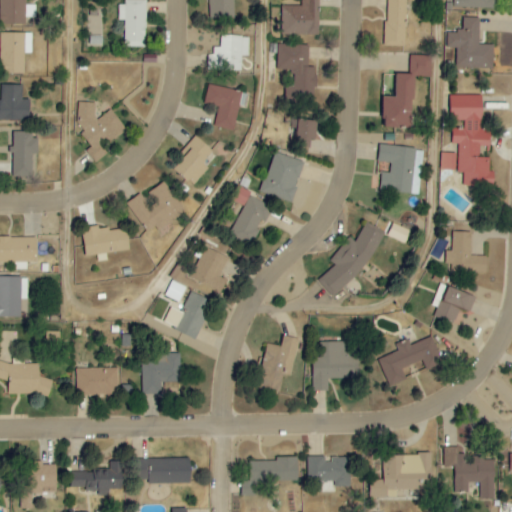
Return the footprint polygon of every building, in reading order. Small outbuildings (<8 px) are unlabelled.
[(0,0),(0,25),(25,26),(25,18),(35,18),(35,5),(25,5),(25,0),(0,0)] [(234,18),(233,0),(208,0),(209,19),(234,18)] [(319,0),(301,0),(301,7),(281,7),(280,35),(319,36),(319,0)] [(405,47),(406,0),(386,0),(385,47),(405,47)] [(453,0),(453,8),(495,10),(495,0),(453,0)] [(123,48),(145,48),(145,2),(118,1),(118,21),(124,21),(123,48)] [(479,19),(462,18),(462,33),(447,33),(446,49),(451,49),(450,68),(493,69),(493,46),(478,45),(479,19)] [(31,54),(32,34),(0,33),(0,73),(23,74),(24,54),(31,54)] [(248,37),(220,36),(220,48),(213,48),(213,55),(207,55),(206,71),(241,72),(241,56),(248,57),(248,37)] [(308,46),(276,45),(276,72),(292,72),(291,97),(315,98),(315,68),(308,68),(308,46)] [(431,77),(431,57),(410,56),(409,77),(431,77)] [(395,99),(383,99),(382,129),(410,129),(412,76),(395,76),(395,99)] [(22,86),(0,86),(0,121),(29,121),(28,100),(22,100),(22,86)] [(215,128),(233,132),(239,106),(244,107),(247,94),(207,86),(203,104),(220,108),(215,128)] [(482,96),(450,96),(449,121),(464,122),(464,130),(452,130),(452,145),(458,145),(458,154),(440,154),(440,172),(463,172),(463,187),(494,188),(494,173),(489,173),(490,131),(481,131),(482,96)] [(125,129),(110,110),(95,123),(95,104),(78,103),(77,130),(91,147),(85,152),(95,163),(106,154),(102,148),(125,129)] [(291,129),(296,130),(295,147),(313,149),(316,122),(292,120),(291,129)] [(37,156),(38,135),(11,135),(11,177),(32,178),(32,155),(37,156)] [(173,170),(192,187),(217,157),(198,140),(173,170)] [(418,196),(423,150),(379,145),(377,163),(390,164),(389,174),(380,173),(378,191),(418,196)] [(304,163),(274,153),(260,194),(289,204),(304,163)] [(123,206),(137,228),(143,224),(149,232),(155,228),(162,238),(189,219),(164,182),(145,195),(143,192),(123,206)] [(273,207),(246,197),(231,236),(253,245),(262,222),(267,223),(273,207)] [(405,245),(411,232),(392,224),(387,237),(405,245)] [(387,247),(369,226),(351,240),(328,259),(334,266),(317,281),(328,295),(387,247)] [(129,252),(126,229),(108,231),(107,227),(81,230),(85,257),(129,252)] [(471,233),(452,233),(451,273),(486,274),(486,257),(470,257),(471,233)] [(36,239),(0,237),(0,262),(36,264),(36,239)] [(220,278),(228,259),(204,249),(191,280),(221,293),(226,280),(220,278)] [(26,300),(27,278),(0,278),(0,317),(20,318),(20,300),(26,300)] [(165,297),(179,303),(185,288),(171,282),(165,297)] [(471,313),(474,295),(436,288),(433,307),(435,308),(434,318),(455,322),(457,311),(471,313)] [(174,331),(195,341),(212,303),(191,293),(174,331)] [(172,308),(174,304),(159,296),(149,316),(174,329),(183,314),(172,308)] [(291,377),(298,339),(282,336),(280,347),(265,345),(256,389),(279,394),(283,375),(291,377)] [(398,352),(377,360),(388,388),(406,381),(401,369),(422,361),(425,370),(442,364),(431,337),(410,345),(408,340),(395,345),(398,352)] [(358,348),(344,349),(344,343),(327,343),(327,350),(313,350),(313,392),(328,392),(328,380),(358,379),(358,348)] [(179,354),(153,355),(153,362),(142,362),(142,395),(161,395),(160,383),(180,383),(179,354)] [(38,364),(0,364),(0,379),(7,379),(7,395),(50,394),(50,379),(39,379),(38,364)] [(117,369),(75,369),(75,396),(117,395),(117,369)] [(494,499),(493,458),(467,459),(467,454),(458,455),(458,448),(442,448),(442,466),(454,466),(454,495),(465,494),(465,484),(479,484),(479,500),(494,499)] [(432,489),(431,454),(382,455),(383,476),(368,476),(369,498),(386,498),(386,491),(432,489)] [(249,461),(249,481),(241,481),(241,496),(255,496),(256,482),(297,482),(297,457),(276,457),(276,461),(249,461)] [(350,458),(307,457),(307,481),(335,482),(334,487),(350,488),(350,458)] [(190,483),(189,459),(149,459),(149,484),(190,483)] [(121,490),(121,462),(102,462),(102,471),(70,471),(70,490),(98,490),(98,496),(108,496),(108,490),(121,490)] [(56,487),(55,464),(20,464),(21,509),(31,509),(31,494),(42,494),(42,487),(56,487)]
